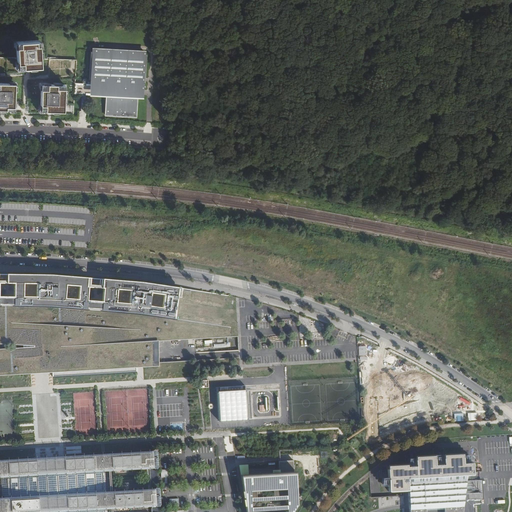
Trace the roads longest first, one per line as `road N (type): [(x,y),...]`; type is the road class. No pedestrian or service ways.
road 1 (unclassified): [(511,414),(419,352),(268,290),(158,269),(0,258)]
road 2 (residential): [(0,128),(160,138)]
